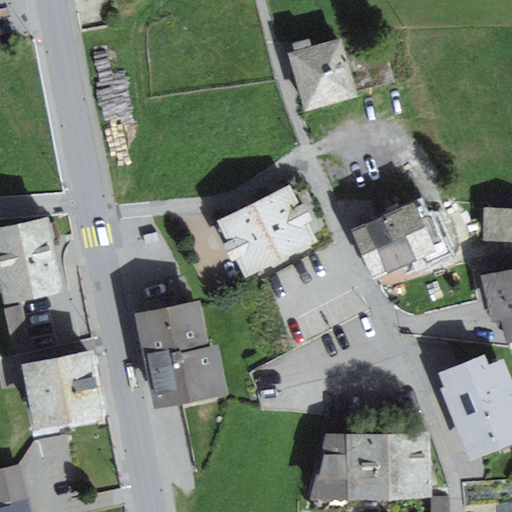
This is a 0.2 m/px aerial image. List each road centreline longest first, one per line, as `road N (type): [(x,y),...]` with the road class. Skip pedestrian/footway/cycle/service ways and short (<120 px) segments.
road 1 (secondary): [(89,204),(150,511)]
road 2 (secondary): [(52,0),(89,204)]
